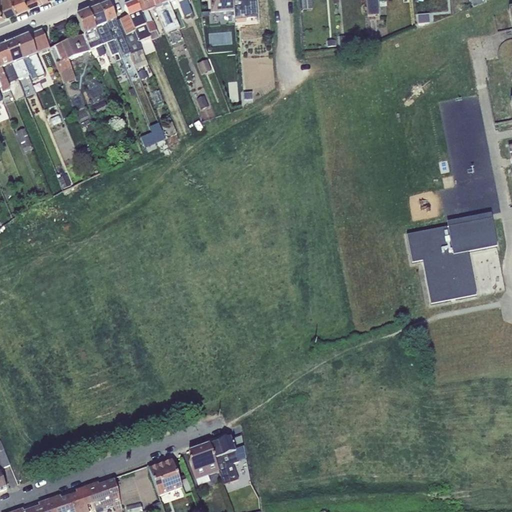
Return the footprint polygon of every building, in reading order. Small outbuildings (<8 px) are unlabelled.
[(0,0),(0,1),(5,13),(17,8),(14,0),(0,0)] [(14,0),(17,8),(29,3),(27,0),(14,0)] [(155,10),(150,0),(134,0),(135,4),(150,38),(151,41),(159,38),(156,32),(157,31),(153,22),(152,22),(148,13),(155,10)] [(166,0),(150,0),(155,10),(165,36),(179,30),(168,4),(166,0)] [(166,0),(168,4),(177,0),(184,18),(192,14),(188,5),(191,4),(189,0),(166,0)] [(232,0),(210,0),(212,14),(234,12),(232,0)] [(232,0),(234,12),(234,20),(257,18),(255,0),(232,0)] [(311,0),(301,0),(302,11),(313,10),(311,0)] [(377,0),(365,0),(367,17),(379,16),(377,0)] [(109,3),(99,7),(114,41),(115,41),(122,58),(130,55),(117,23),(109,3)] [(150,38),(135,4),(124,8),(128,18),(139,43),(150,38)] [(99,7),(88,12),(102,46),(106,44),(112,57),(119,54),(114,41),(99,7)] [(102,46),(88,12),(76,17),(84,36),(90,50),(95,48),(99,58),(106,56),(102,46)] [(429,15),(417,16),(418,25),(430,24),(429,15)] [(128,18),(117,23),(130,55),(136,70),(148,65),(139,43),(128,18)] [(36,55),(50,50),(42,31),(14,42),(28,76),(29,76),(32,82),(45,76),(36,55)] [(84,36),(50,50),(64,84),(76,80),(68,61),(90,52),(90,50),(84,36)] [(350,37),(339,38),(339,47),(351,47),(350,37)] [(28,76),(14,42),(3,46),(18,80),(28,76)] [(18,80),(3,46),(0,47),(0,67),(7,85),(18,80)] [(207,61),(197,65),(201,75),(212,71),(207,61)] [(7,85),(0,67),(0,89),(1,89),(4,95),(10,93),(7,85)] [(159,91),(152,94),(156,105),(157,104),(159,108),(163,106),(162,102),(163,102),(159,91)] [(252,93),(243,93),(243,101),(252,101),(252,93)] [(204,97),(196,100),(200,110),(209,107),(204,97)] [(59,116),(50,120),(53,127),(61,123),(59,116)] [(172,123),(165,126),(170,137),(177,134),(172,123)] [(25,130),(16,133),(23,150),(24,149),(25,152),(32,150),(31,147),(31,146),(25,130)] [(152,133),(140,139),(145,149),(156,143),(152,133)] [(85,147),(76,151),(80,160),(89,156),(85,147)] [(67,176),(58,180),(63,190),(71,187),(67,176)] [(447,227),(406,235),(411,264),(422,262),(430,305),(476,296),(468,253),(498,247),(491,215),(447,224),(447,227)] [(230,438),(209,445),(219,473),(224,486),(239,480),(233,465),(239,463),(235,450),(230,438)] [(0,492),(6,490),(0,473),(0,471),(2,470),(2,469),(10,466),(0,444),(0,492)] [(219,473),(209,445),(189,453),(198,487),(210,483),(208,477),(219,473)] [(243,447),(235,450),(239,463),(246,459),(243,447)] [(172,461),(148,470),(159,498),(182,489),(172,461)] [(187,480),(181,481),(186,493),(191,492),(187,480)] [(94,486),(87,489),(95,511),(103,511),(114,508),(115,511),(122,511),(114,482),(95,489),(94,486)] [(69,498),(74,511),(95,511),(87,489),(80,491),(81,494),(69,498)] [(56,499),(49,502),(52,511),(74,511),(69,498),(57,502),(56,499)] [(43,506),(31,511),(52,511),(49,502),(42,504),(43,506)] [(163,511),(161,503),(152,506),(154,511),(163,511)]
